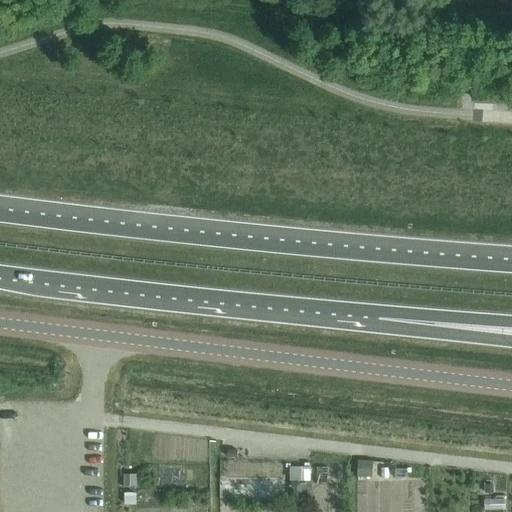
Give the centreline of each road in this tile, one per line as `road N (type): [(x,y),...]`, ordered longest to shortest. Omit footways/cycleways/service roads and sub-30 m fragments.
road 1 (unclassified): [(0,322),(511,385)]
road 2 (trunk): [(511,267),(0,217)]
road 3 (trunk): [(0,271),(381,312)]
road 4 (trunk): [(381,312),(511,334)]
road 5 (trunk): [(381,312),(511,322)]
